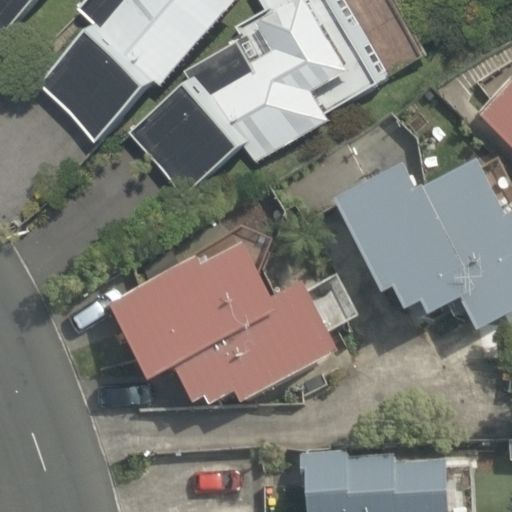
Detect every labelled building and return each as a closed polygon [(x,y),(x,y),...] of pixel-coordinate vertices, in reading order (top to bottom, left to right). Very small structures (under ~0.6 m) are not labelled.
[(0,0),(0,28),(3,31),(28,0),(0,0)] [(77,0),(69,9),(86,25),(33,82),(91,135),(147,74),(157,84),(234,0),(77,0)] [(393,0),(258,0),(264,7),(130,124),(192,192),(241,146),(258,164),(333,120),(328,112),(423,50),(393,0)] [(511,79),(477,127),(511,168),(511,79)] [(401,207),(385,176),(322,209),(385,329),(402,321),(408,333),(447,313),(463,344),(511,318),(511,266),(464,174),(401,207)] [(229,259),(100,313),(133,394),(174,377),(189,414),(226,398),(230,410),(322,371),(290,294),(251,311),(229,259)] [(429,511),(429,470),(293,471),(293,511),(429,511)]
